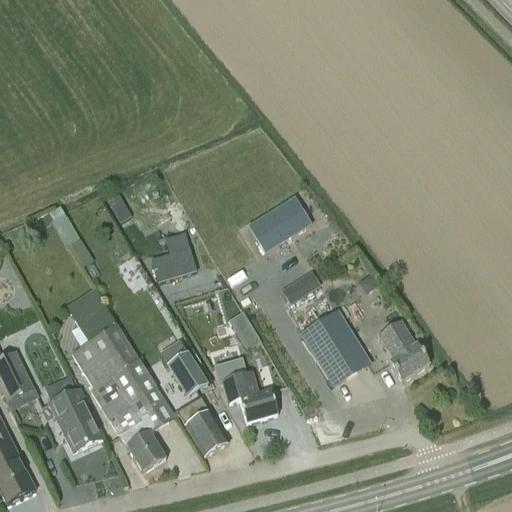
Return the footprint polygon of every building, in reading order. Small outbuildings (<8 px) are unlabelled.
[(107,206),(119,227),(130,221),(118,199),(107,206)] [(309,229),(291,201),(247,228),(265,256),(309,229)] [(64,251),(78,243),(59,211),(48,217),(53,225),(50,227),(64,251)] [(151,266),(158,288),(196,276),(189,254),(151,266)] [(290,308),(316,292),(307,279),(282,295),(290,308)] [(156,395),(116,330),(115,331),(101,308),(100,303),(96,296),(67,314),(73,323),(88,348),(70,359),(92,393),(89,394),(125,452),(126,452),(142,478),(165,465),(150,438),(174,424),(156,395)] [(300,337),(333,390),(371,366),(338,313),(300,337)] [(228,325),(247,355),(245,356),(257,376),(274,366),(242,316),(228,325)] [(399,328),(378,341),(392,364),(388,367),(401,388),(430,370),(417,349),(414,351),(399,328)] [(0,395),(6,408),(34,395),(16,357),(2,364),(0,360),(0,395)] [(207,389),(206,388),(188,359),(167,372),(186,402),(207,389)] [(276,424),(270,397),(257,400),(251,378),(246,380),(242,363),(214,371),(209,373),(212,383),(217,382),(218,387),(222,387),(228,410),(240,407),(246,432),(276,424)] [(80,395),(48,410),(72,458),(103,443),(80,395)] [(210,418),(208,419),(200,403),(177,416),(184,431),(185,431),(202,462),(226,449),(210,418)] [(10,446),(0,451),(0,496),(6,509),(34,495),(10,446)]
